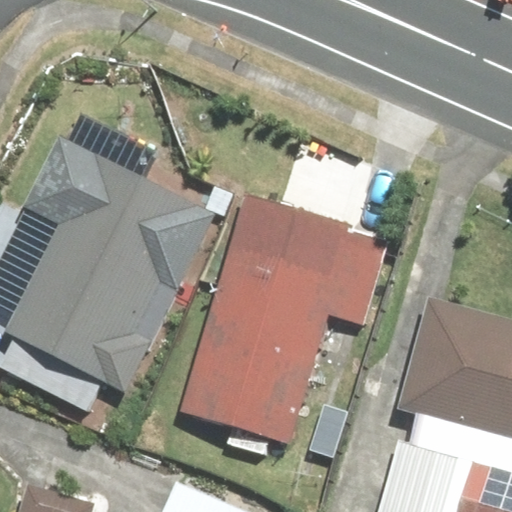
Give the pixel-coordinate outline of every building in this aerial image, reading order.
[(233,215),(77,134),(38,208),(81,230),(9,368),(96,413),(113,381),(139,395),(233,215)] [(397,230),(256,191),(195,418),(297,445),(332,316),(371,326),(397,230)] [(511,511),(511,311),(448,294),(414,418),(428,422),(422,444),(479,460),(464,511),(511,511)] [(247,511),(184,486),(173,511),(247,511)] [(106,511),(108,506),(40,488),(33,511),(106,511)]
